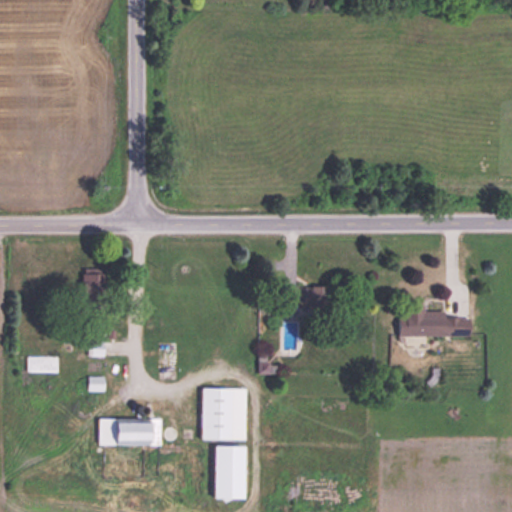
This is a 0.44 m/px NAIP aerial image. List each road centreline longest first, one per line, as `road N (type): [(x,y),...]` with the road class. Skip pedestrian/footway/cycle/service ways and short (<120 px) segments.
road 1 (residential): [(0,222),(511,220)]
road 2 (residential): [(134,222),(134,0)]
